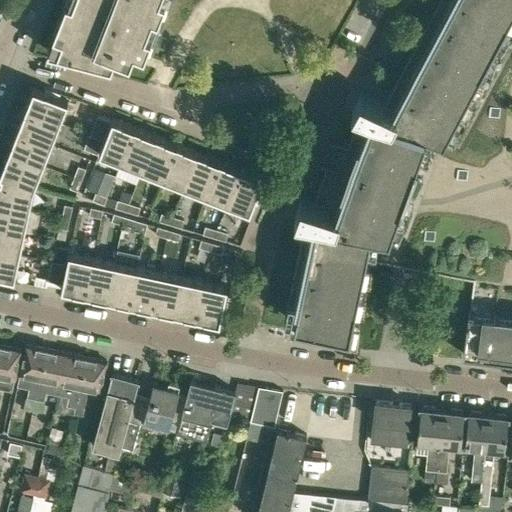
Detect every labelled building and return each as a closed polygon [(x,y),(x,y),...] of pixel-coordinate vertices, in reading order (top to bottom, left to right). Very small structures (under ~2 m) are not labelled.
[(63,0),(66,1),(53,35),(47,50),(57,52),(111,66),(115,57),(116,55),(130,60),(134,49),(144,53),(152,35),(154,36),(155,36),(161,19),(158,18),(158,17),(165,0),(167,0),(168,0),(169,0),(168,0),(63,0)] [(511,0),(439,0),(404,67),(384,105),(360,92),(346,106),(361,111),(347,149),(348,150),(340,172),(326,167),(314,202),(301,197),(289,213),(306,216),(289,295),(300,297),(295,322),(349,333),(353,316),(356,304),(355,304),(365,257),(402,265),(473,279),(475,280),(511,284),(511,0)] [(60,93),(60,92),(45,86),(44,87),(45,88),(44,90),(34,86),(25,108),(59,121),(68,99),(58,95),(59,93),(60,93)] [(25,108),(17,129),(51,143),(59,121),(25,108)] [(84,148),(98,154),(99,151),(121,160),(135,126),(113,117),(104,139),(90,134),(84,148)] [(156,134),(135,126),(121,160),(142,168),(156,134)] [(43,164),(51,143),(17,129),(8,151),(43,164)] [(156,134),(142,168),(164,177),(177,142),(156,134)] [(185,185),(199,151),(177,142),(164,177),(185,185)] [(2,174),(1,176),(34,186),(43,164),(8,151),(0,171),(0,173),(1,174),(2,174)] [(207,193),(220,159),(199,151),(185,185),(207,193)] [(220,159),(207,193),(228,202),(241,168),(220,159)] [(82,180),(86,169),(78,166),(74,177),(82,180)] [(86,188),(107,196),(115,175),(94,167),(86,188)] [(262,186),(262,188),(259,187),(263,176),(241,168),(228,202),(250,210),(254,200),(256,201),(256,202),(257,203),(263,187),(262,186)] [(0,177),(0,202),(29,209),(34,186),(1,176),(1,179),(0,178),(0,177)] [(70,188),(77,190),(82,180),(74,177),(70,188)] [(93,199),(104,204),(107,196),(96,192),(93,199)] [(118,200),(115,207),(127,211),(129,203),(118,200)] [(29,209),(0,202),(0,226),(24,231),(29,209)] [(127,211),(138,214),(140,206),(129,203),(127,211)] [(65,204),(62,216),(70,217),(73,206),(65,204)] [(103,210),(91,207),(89,215),(101,218),(103,210)] [(123,224),(125,216),(114,213),(112,221),(123,224)] [(171,224),(173,216),(162,213),(159,220),(171,224)] [(62,216),(60,227),(68,229),(70,217),(62,216)] [(134,228),(137,220),(125,216),(123,224),(134,228)] [(184,219),(173,216),(171,224),(182,227),(184,219)] [(0,226),(0,249),(20,254),(24,231),(0,226)] [(158,226),(155,234),(167,237),(169,230),(158,226)] [(205,226),(203,234),(214,237),(217,229),(205,226)] [(217,229),(214,237),(226,240),(228,233),(217,229)] [(169,230),(167,237),(178,241),(180,233),(169,230)] [(201,239),(199,247),(210,250),(213,243),(201,239)] [(222,254),(224,246),(213,243),(210,250),(222,254)] [(62,287),(85,292),(92,256),(69,251),(70,248),(55,245),(52,260),(67,263),(62,287)] [(0,277),(4,279),(5,277),(3,277),(4,274),(15,277),(20,254),(0,249),(0,277)] [(115,260),(92,256),(85,292),(107,296),(115,260)] [(107,296),(129,301),(137,265),(115,260),(107,296)] [(137,265),(129,301),(152,306),(160,270),(137,265)] [(152,306),(174,311),(182,275),(160,270),(152,306)] [(205,280),(182,275),(174,311),(197,316),(205,280)] [(225,311),(226,311),(229,295),(228,295),(228,296),(225,295),(228,284),(205,280),(197,316),(220,320),(222,309),(225,310),(225,311)] [(487,357),(493,314),(470,311),(468,311),(463,353),(464,353),(487,357)] [(511,316),(493,314),(487,357),(511,359),(511,316)] [(26,343),(23,358),(18,386),(29,388),(27,397),(34,398),(36,398),(46,348),(26,343)] [(12,391),(15,377),(21,348),(1,344),(0,348),(0,391),(1,388),(12,391)] [(67,352),(46,348),(36,398),(45,400),(46,392),(58,394),(67,352)] [(86,356),(67,352),(58,394),(70,396),(69,405),(76,407),(86,356)] [(101,388),(104,374),(106,360),(86,356),(76,407),(75,412),(83,414),(89,386),(101,388)] [(112,372),(108,387),(92,445),(110,450),(105,468),(114,471),(120,447),(128,419),(134,395),(139,379),(112,372)] [(220,385),(191,378),(186,395),(177,433),(207,440),(212,417),(227,421),(232,405),(236,390),(220,385)] [(238,382),(236,390),(232,405),(227,421),(239,424),(241,416),(251,418),(259,386),(238,382)] [(169,427),(178,393),(179,390),(153,383),(143,420),(169,427)] [(251,418),(263,421),(271,388),(259,386),(251,418)] [(283,389),(271,388),(263,421),(275,424),(283,389)] [(34,398),(27,397),(26,396),(24,408),(32,410),(34,398)] [(409,420),(411,409),(411,404),(410,404),(399,403),(399,402),(392,401),(392,402),(376,400),(375,400),(372,441),(407,445),(408,431),(410,430),(411,421),(409,420)] [(435,478),(435,474),(440,435),(438,435),(439,424),(442,424),(443,413),(442,413),(442,410),(434,409),(434,406),(423,405),(423,408),(420,408),(415,452),(427,453),(424,477),(435,478)] [(450,411),(442,410),(442,413),(443,413),(442,424),(439,424),(438,435),(440,435),(435,474),(441,474),(441,470),(446,471),(449,444),(460,445),(464,413),(462,412),(462,409),(451,408),(450,411)] [(471,487),(480,488),(481,476),(488,415),(480,414),(480,412),(471,411),(471,413),(468,413),(465,445),(475,446),(471,487)] [(496,416),(488,415),(481,476),(480,488),(478,503),(487,504),(493,449),(505,450),(506,433),(508,417),(505,417),(506,414),(496,413),(496,416)] [(141,422),(128,419),(120,447),(134,450),(141,422)] [(279,422),(275,438),(257,511),(288,511),(289,510),(294,490),(303,450),(307,434),(287,429),(288,425),(279,422)] [(221,444),(224,434),(214,431),(211,442),(221,444)] [(22,445),(10,442),(8,454),(20,456),(22,445)] [(38,476),(34,492),(46,495),(50,479),(54,480),(59,459),(43,455),(38,476)] [(102,511),(109,488),(113,473),(82,465),(70,511),(102,511)] [(371,465),(367,499),(406,503),(409,470),(371,465)] [(169,472),(165,492),(181,495),(185,476),(169,472)] [(22,489),(34,492),(38,476),(26,473),(22,489)] [(129,488),(135,489),(138,479),(113,473),(109,488),(128,493),(129,488)] [(138,479),(135,489),(160,496),(163,486),(138,479)] [(208,490),(187,484),(183,499),(204,504),(208,490)] [(331,511),(336,494),(294,490),(289,510),(296,511),(331,511)] [(407,511),(408,503),(406,503),(367,499),(336,494),(331,511),(407,511)] [(433,503),(442,504),(449,504),(450,496),(434,495),(433,503)]
